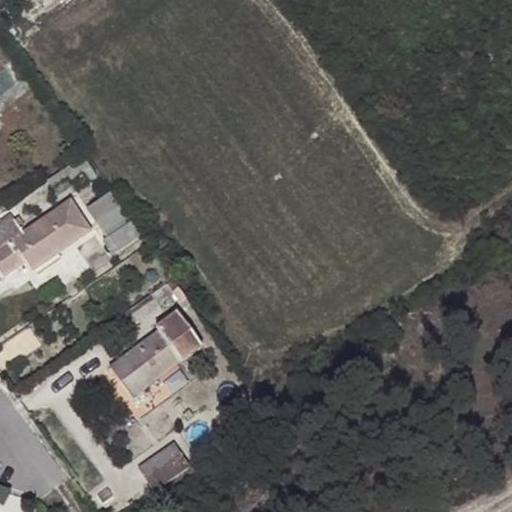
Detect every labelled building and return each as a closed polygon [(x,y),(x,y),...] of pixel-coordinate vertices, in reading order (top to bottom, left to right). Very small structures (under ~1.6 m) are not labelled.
[(82,158),(46,183),(52,191),(81,171),(92,186),(97,184),(93,180),(96,178),(82,158)] [(87,209),(97,222),(117,208),(108,195),(87,209)] [(9,217),(0,223),(0,275),(1,278),(25,263),(30,271),(88,230),(69,203),(22,235),(9,217)] [(117,208),(97,222),(117,252),(138,238),(117,208)] [(157,332),(108,368),(131,398),(199,349),(174,314),(155,330),(157,332)] [(240,414),(248,425),(265,414),(257,401),(240,414)] [(172,445),(138,469),(153,491),(187,468),(172,445)]
